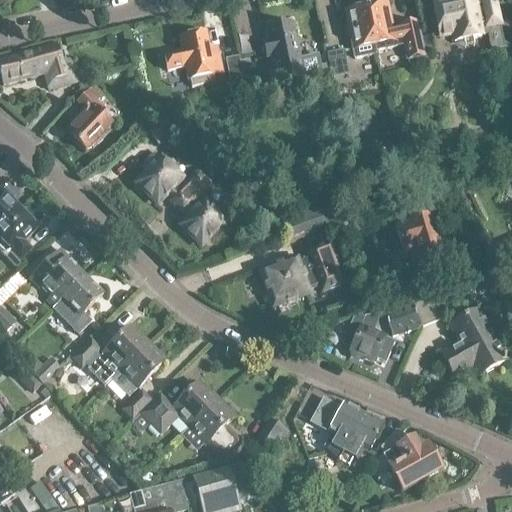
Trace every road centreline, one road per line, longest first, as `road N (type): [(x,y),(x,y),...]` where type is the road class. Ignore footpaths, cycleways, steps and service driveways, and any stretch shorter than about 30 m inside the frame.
road 1 (residential): [(511,457),(217,330),(175,300),(0,127)]
road 2 (residential): [(0,41),(183,0)]
